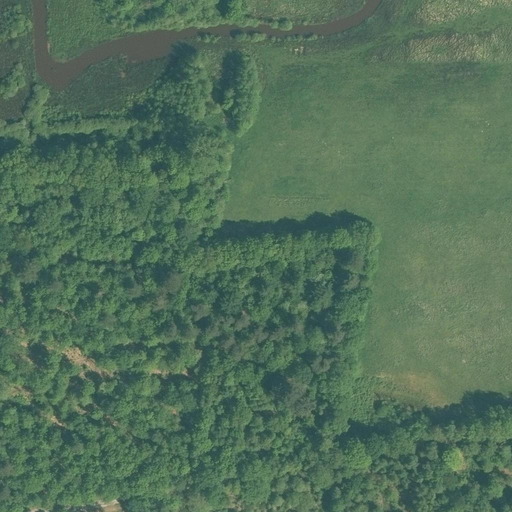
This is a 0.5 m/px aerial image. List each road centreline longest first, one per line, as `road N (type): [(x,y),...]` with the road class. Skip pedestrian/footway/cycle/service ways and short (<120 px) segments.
road 1 (track): [(342,460),(12,511)]
road 2 (track): [(511,433),(342,460)]
